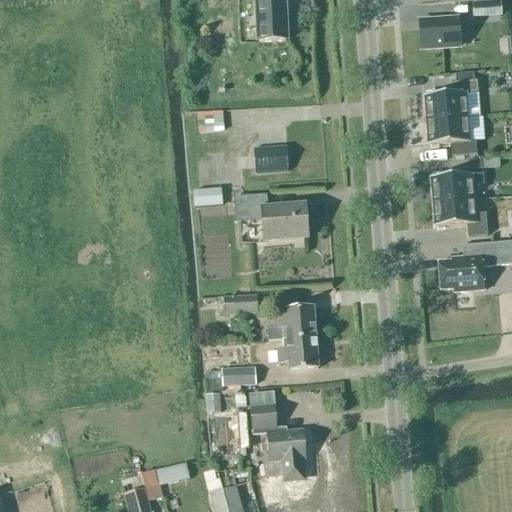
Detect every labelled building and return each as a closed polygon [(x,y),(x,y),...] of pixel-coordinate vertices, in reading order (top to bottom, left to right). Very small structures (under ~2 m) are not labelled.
[(282,6),(257,7),(259,44),(284,43),(282,6)] [(459,49),(457,18),(417,21),(419,52),(459,49)] [(478,96),(477,84),(451,85),(452,97),(425,99),(426,123),(466,120),(464,97),(478,96)] [(222,134),(220,115),(197,117),(199,135),(222,134)] [(468,145),(466,120),(426,123),(428,148),(452,146),(453,160),(477,158),(476,144),(468,145)] [(253,154),(255,179),(288,176),(286,151),(253,154)] [(472,203),(470,178),(431,181),(433,206),(472,203)] [(197,208),(225,204),(222,188),(194,192),(197,208)] [(271,210),(270,197),(234,200),(236,224),(261,222),(262,243),(307,240),(304,207),(271,210)] [(472,203),(433,206),(435,231),(466,229),(467,241),(486,239),(484,217),(473,218),(472,203)] [(440,293),(453,292),(453,295),(484,293),(482,270),(511,267),(511,243),(461,248),(462,260),(451,260),(451,264),(437,265),(440,293)] [(258,316),(256,297),(223,300),(224,319),(258,316)] [(268,343),(286,342),(315,340),(312,309),(283,311),(284,316),(274,317),(275,331),(267,332),(268,343)] [(317,371),(315,340),(286,342),(286,350),(277,351),(278,366),(288,366),(288,373),(317,371)] [(256,388),(255,370),(220,372),(221,383),(205,384),(206,396),(223,395),(223,390),(256,388)] [(250,409),(252,437),(266,436),(268,464),(281,463),(282,475),(284,480),(288,483),(293,484),(299,482),(302,478),(303,473),(302,462),(305,461),(302,433),(276,435),(273,407),(250,409)] [(248,450),(245,416),(223,418),(226,460),(245,459),(245,450),(248,450)] [(268,502),(285,500),(280,469),(277,469),(277,473),(264,475),(268,502)] [(212,511),(240,511),(235,489),(233,481),(206,489),(208,497),(212,511)] [(149,511),(147,503),(161,499),(158,487),(124,496),(127,511),(149,511)]
